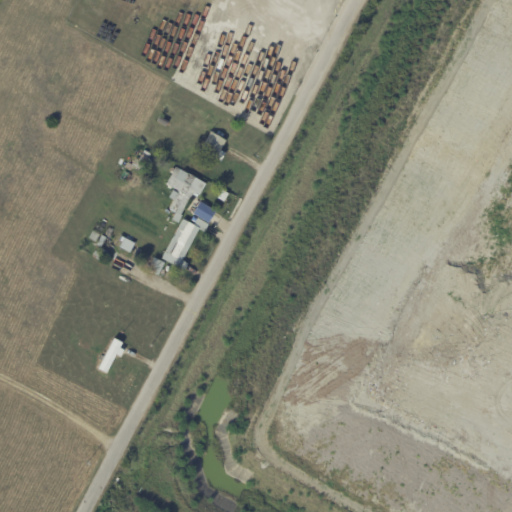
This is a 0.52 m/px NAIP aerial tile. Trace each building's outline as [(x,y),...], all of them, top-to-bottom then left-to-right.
[(160,117),(168,121),(166,125),(158,121),(160,117)] [(225,141),(219,151),(225,154),(220,161),(215,158),(215,159),(199,151),(210,132),(225,141)] [(154,157),(148,166),(144,164),(140,171),(133,166),(129,172),(126,169),(125,170),(123,169),(127,163),(130,165),(131,163),(132,163),(134,159),(131,157),(136,150),(142,154),(144,151),(150,155),(150,154),(154,157)] [(171,205),(173,201),(168,198),(172,191),(177,194),(178,192),(165,185),(175,168),(187,175),(188,175),(205,185),(198,196),(193,192),(179,215),(181,216),(177,223),(171,220),(175,213),(168,209),(171,205)] [(207,204),(199,218),(186,211),(194,197),(207,204)] [(208,225),(204,233),(198,230),(181,261),(187,264),(183,272),(161,259),(182,220),(193,226),(197,219),(208,225)] [(116,244),(109,258),(101,254),(100,255),(95,252),(98,247),(96,246),(98,241),(96,240),(95,242),(88,238),(92,231),(116,244)] [(128,245),(125,252),(119,249),(122,242),(128,245)] [(163,263),(157,277),(147,272),(153,258),(163,263)] [(121,345),(106,374),(98,369),(114,339),(122,344),(121,345)]
